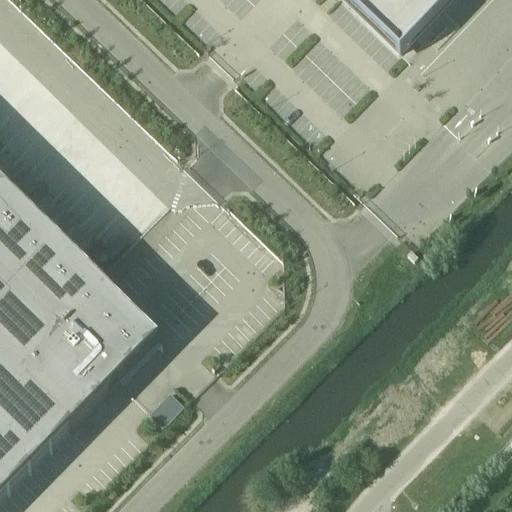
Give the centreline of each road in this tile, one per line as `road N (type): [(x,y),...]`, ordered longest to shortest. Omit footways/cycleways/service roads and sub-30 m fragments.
road 1 (unclassified): [(75,0),(314,231),(332,281),(328,306),(140,511)]
road 2 (unknown): [(0,92),(96,203),(126,216),(153,223),(202,210),(246,166)]
road 3 (unknown): [(328,255),(511,95)]
road 4 (unclassified): [(362,511),(511,359)]
